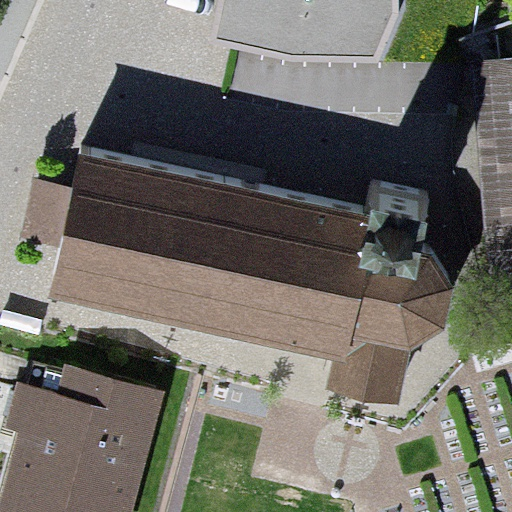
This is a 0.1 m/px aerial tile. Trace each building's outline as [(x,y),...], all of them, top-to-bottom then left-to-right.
[(219,0),(213,35),(243,42),(286,52),(370,55),(394,7),(393,0),(219,0)] [(511,54),(476,59),(493,303),(511,300),(511,54)] [(105,143),(81,139),(70,187),(57,246),(49,280),(337,347),(329,380),(400,395),(411,337),(443,317),(452,275),(432,240),(418,238),(427,190),(369,178),(363,206),(131,148),(105,143)] [(57,246),(70,187),(34,180),(20,237),(57,246)] [(130,511),(164,385),(66,359),(58,385),(18,376),(5,421),(19,425),(0,493),(0,509),(10,511),(130,511)]
